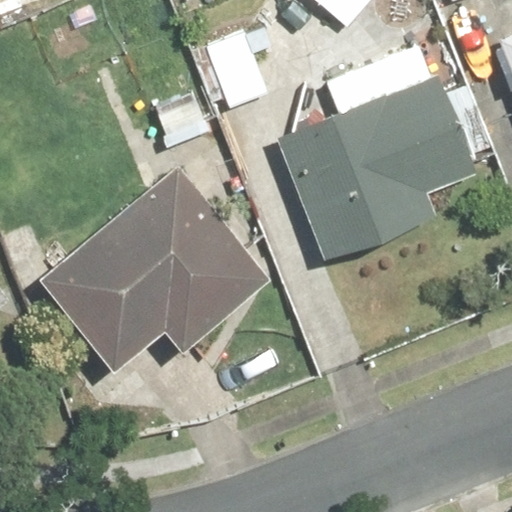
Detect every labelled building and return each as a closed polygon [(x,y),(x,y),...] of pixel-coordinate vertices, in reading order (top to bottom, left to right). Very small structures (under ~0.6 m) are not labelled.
[(326,0),(354,22),(372,0),(326,0)] [(261,33),(212,45),(227,107),(276,95),(261,33)] [(288,138),(336,258),(450,213),(442,192),(494,172),(454,72),(288,138)] [(210,85),(157,101),(171,149),(224,133),(210,85)] [(61,282),(133,361),(185,326),(205,352),(286,279),(185,169),(61,282)] [(0,319),(23,306),(0,267),(0,319)]
